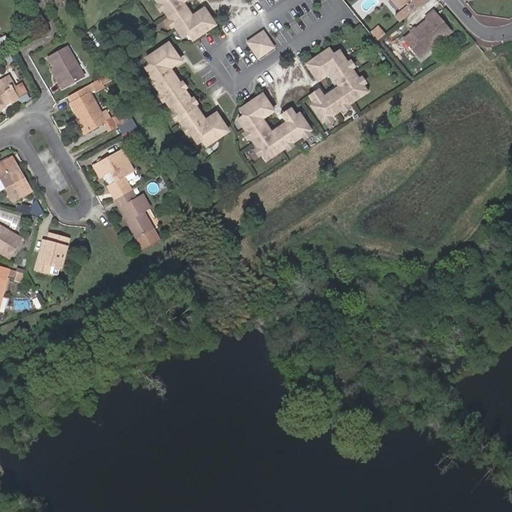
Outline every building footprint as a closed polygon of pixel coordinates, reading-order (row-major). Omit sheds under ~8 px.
[(211,26),(201,12),(191,19),(180,4),(185,0),(199,0),(201,2),(203,0),(153,0),(157,5),(157,4),(158,6),(154,8),(158,13),(162,11),(169,22),(166,25),(169,30),(173,27),(181,39),(186,37),(189,42),(211,26)] [(385,0),(386,0),(390,0),(400,12),(394,16),(398,21),(422,2),(420,0),(385,0)] [(427,19),(404,39),(418,55),(426,49),(427,51),(450,31),(432,11),(425,17),(427,19)] [(262,33),(246,43),(257,59),(272,48),(262,33)] [(167,44),(145,59),(148,64),(143,67),(152,80),(148,83),(151,88),(155,85),(159,90),(158,91),(161,95),(157,98),(160,103),(164,101),(173,114),(170,117),(173,122),(177,119),(180,123),(181,123),(185,128),(180,131),(184,136),(188,133),(197,146),(202,142),(205,147),(227,132),(215,114),(207,120),(197,105),(193,108),(192,107),(196,105),(193,100),(189,103),(180,90),(184,87),(181,83),(177,85),(181,82),(171,68),(179,62),(167,44)] [(47,56),(52,66),(59,77),(56,79),(61,87),(82,75),(66,45),(47,56)] [(329,50),(307,65),(317,79),(328,72),(338,87),(323,98),(318,89),(307,96),(313,105),(311,107),(321,122),(324,120),(327,124),(332,120),(329,116),(340,109),(342,113),(347,109),(345,106),(359,96),(360,97),(366,92),(362,86),(361,87),(360,86),(364,83),(360,78),(357,81),(349,69),(352,67),(349,62),(345,64),(337,52),(333,55),(329,50)] [(59,77),(52,66),(50,67),(56,79),(59,77)] [(85,86),(68,95),(71,101),(69,102),(77,117),(79,116),(87,130),(109,117),(104,109),(99,113),(88,92),(94,89),(95,91),(104,86),(99,77),(90,82),(85,86)] [(0,105),(3,104),(9,100),(10,103),(19,98),(13,87),(11,84),(9,85),(5,78),(0,80),(0,105)] [(13,87),(19,98),(28,93),(22,82),(13,87)] [(260,97),(238,113),(241,118),(237,121),(246,133),(242,136),(246,141),(249,138),(257,149),(253,152),(257,157),(261,155),(260,156),(265,162),(271,158),(270,157),(284,147),(287,151),(292,147),(290,144),(300,137),(302,140),(308,137),(305,133),(308,131),(297,116),(295,117),(289,109),(279,116),(285,125),(270,135),(259,119),(270,112),(260,97)] [(121,122),(130,117),(123,104),(114,109),(121,122)] [(79,116),(77,117),(75,118),(83,132),(87,130),(79,116)] [(136,127),(120,136),(122,139),(125,138),(129,144),(141,137),(136,127)] [(111,187),(119,200),(135,191),(131,185),(128,178),(134,174),(137,173),(124,150),(97,166),(105,179),(109,176),(114,174),(119,182),(114,185),(111,187)] [(18,174),(21,172),(16,164),(0,172),(0,175),(13,199),(31,189),(26,180),(23,182),(18,174)] [(109,176),(114,185),(119,182),(114,174),(109,176)] [(147,250),(162,241),(157,232),(147,213),(152,210),(145,196),(139,199),(135,191),(119,200),(129,219),(131,217),(133,221),(131,222),(142,241),(147,250)] [(0,213),(0,220),(10,226),(15,215),(3,208),(0,213)] [(0,251),(10,257),(22,237),(0,224),(0,251)] [(53,242),(48,240),(42,261),(39,261),(37,269),(49,272),(51,264),(61,267),(69,238),(55,234),(53,242)] [(42,261),(48,240),(44,239),(39,261),(42,261)] [(10,268),(0,265),(0,306),(8,277),(10,268)]
